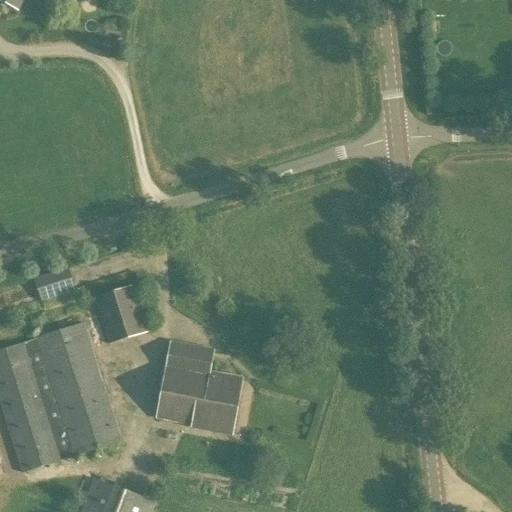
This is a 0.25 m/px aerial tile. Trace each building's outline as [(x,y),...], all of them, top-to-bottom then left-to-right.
[(21,0),(0,0),(0,2),(16,10),(21,0)] [(119,283),(117,273),(128,271),(125,253),(105,256),(109,284),(119,283)] [(41,301),(73,291),(67,270),(34,280),(41,301)] [(108,346),(147,334),(132,287),(93,299),(108,346)] [(0,406),(21,475),(121,444),(83,325),(0,352),(0,406)] [(242,381),(209,374),(213,350),(170,342),(155,420),(191,426),(190,429),(231,437),(242,381)] [(152,511),(156,504),(93,480),(80,511),(152,511)]
